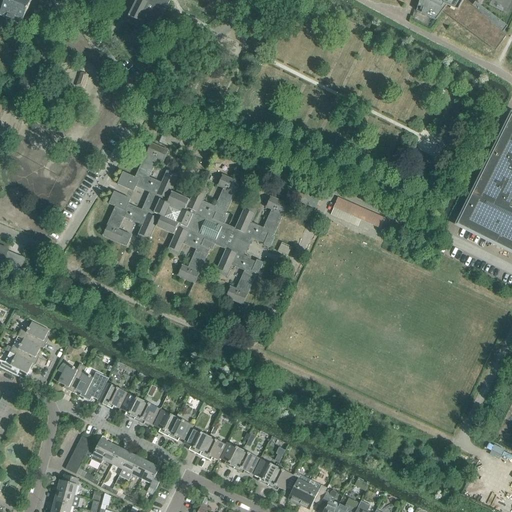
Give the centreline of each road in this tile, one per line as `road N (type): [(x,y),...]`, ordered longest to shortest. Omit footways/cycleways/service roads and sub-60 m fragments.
road 1 (residential): [(511,270),(146,106)]
road 2 (residential): [(0,231),(53,254),(62,247),(146,106)]
road 3 (residential): [(146,106),(193,46),(252,0)]
road 4 (residential): [(146,106),(61,0)]
road 5 (residential): [(31,511),(59,409),(37,398)]
road 6 (residential): [(190,477),(83,421)]
